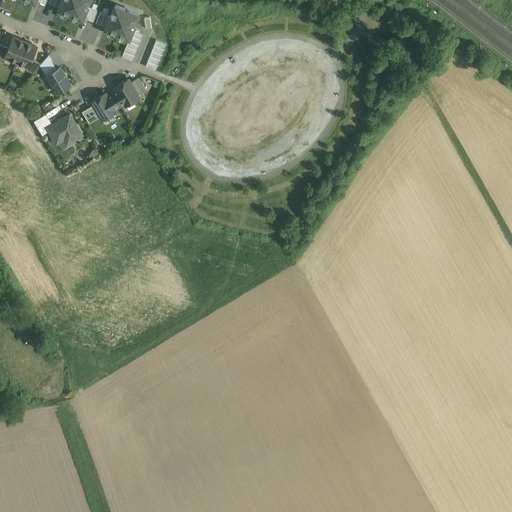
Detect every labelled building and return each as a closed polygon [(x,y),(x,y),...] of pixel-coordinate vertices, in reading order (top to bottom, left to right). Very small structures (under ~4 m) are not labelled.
[(91,0),(61,0),(57,10),(83,21),(91,0)] [(141,13),(115,3),(104,30),(131,41),(141,13)] [(25,41),(14,36),(9,48),(5,57),(6,57),(17,61),(25,41)] [(158,69),(169,42),(157,37),(146,64),(158,69)] [(25,41),(17,61),(28,66),(31,59),(37,46),(25,41)] [(2,45),(0,49),(0,61),(3,63),(6,57),(5,57),(9,48),(2,45)] [(41,63),(31,59),(28,66),(26,70),(33,72),(41,63)] [(60,66),(46,75),(57,92),(71,84),(60,66)] [(139,76),(130,81),(138,94),(146,88),(139,76)] [(128,78),(115,86),(117,90),(113,92),(120,104),(124,102),(125,102),(126,104),(139,96),(138,94),(130,81),(128,78)] [(105,92),(92,100),(103,118),(114,112),(116,110),(115,108),(107,95),(105,92)] [(120,104),(113,92),(107,95),(115,108),(120,104)] [(51,197),(18,99),(0,105),(0,151),(5,166),(0,167),(0,175),(3,184),(0,185),(0,199),(7,221),(43,209),(40,201),(51,197)] [(53,124),(47,127),(57,143),(70,135),(73,140),(83,134),(70,114),(53,124)] [(49,119),(37,126),(40,132),(47,127),(53,124),(49,119)] [(103,262),(159,232),(130,177),(29,230),(59,287),(91,271),(88,266),(101,260),(103,262)]
